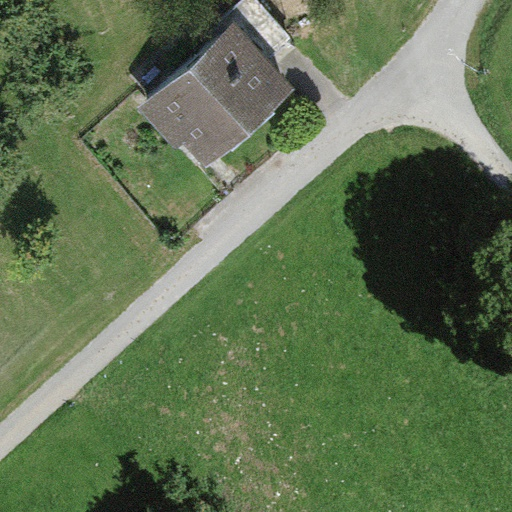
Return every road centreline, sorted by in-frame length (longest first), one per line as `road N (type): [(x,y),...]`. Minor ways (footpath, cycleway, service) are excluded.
road 1 (residential): [(0,439),(411,75)]
road 2 (track): [(511,204),(411,75),(470,0)]
